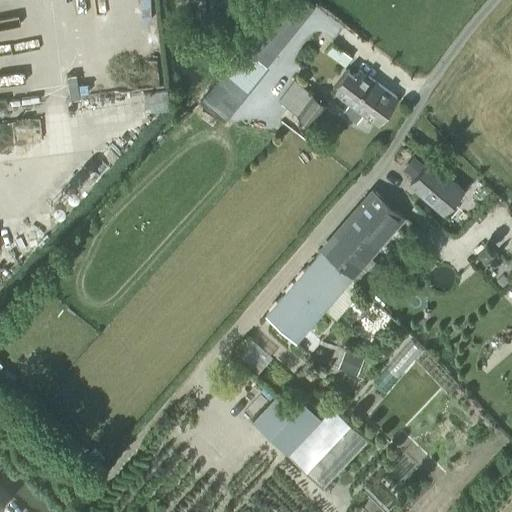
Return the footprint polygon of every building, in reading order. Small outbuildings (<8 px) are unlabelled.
[(222,120),(268,66),(243,45),(197,98),(222,120)] [(351,119),(378,84),(359,70),(354,75),(346,70),(333,87),(341,93),(338,96),(348,103),(341,112),(351,119)] [(378,84),(351,119),(356,123),(363,114),(376,125),(396,98),(378,84)] [(311,124),(326,104),(309,92),(295,113),(311,124)] [(461,188),(431,161),(428,159),(407,182),(441,211),(461,188)] [(321,250),(352,276),(404,215),(373,189),(321,250)] [(352,276),(321,250),(265,316),(295,342),(352,276)] [(321,418),(302,400),(291,412),(274,396),(251,420),(287,454),(321,418)]
